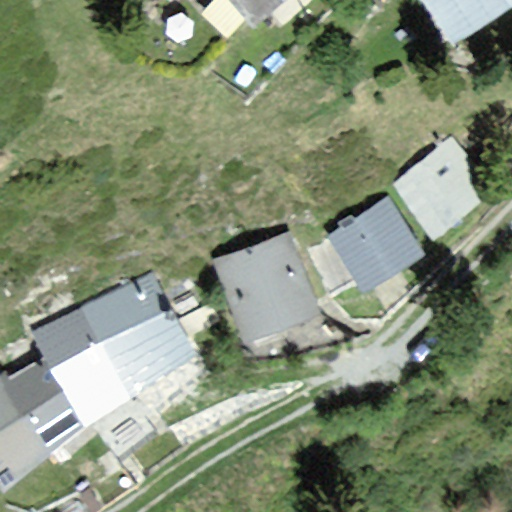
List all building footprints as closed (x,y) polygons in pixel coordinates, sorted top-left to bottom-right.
[(225,0),(258,37),(299,0),(225,0)] [(511,0),(422,0),(454,43),(511,0)] [(450,132),(388,177),(438,246),(500,201),(450,132)] [(385,199),(331,235),(366,287),(421,250),(385,199)] [(287,227),(214,254),(245,340),(319,313),(287,227)] [(151,271),(81,307),(131,393),(192,352),(151,271)] [(30,331),(41,353),(84,422),(131,393),(81,307),(30,331)] [(41,353),(4,371),(52,453),(84,422),(41,353)] [(4,371),(0,372),(0,488),(1,490),(52,453),(4,371)]
